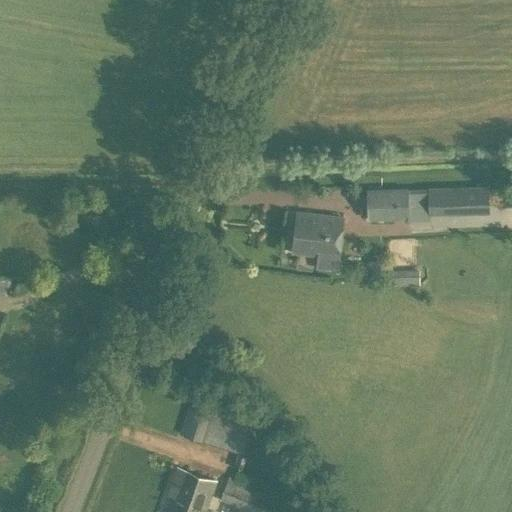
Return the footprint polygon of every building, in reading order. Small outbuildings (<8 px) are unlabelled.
[(425,207),(482,209),(483,187),(426,184),(425,207)] [(371,217),(409,217),(410,189),(371,188),(371,217)] [(238,190),(238,203),(255,203),(255,190),(238,190)] [(286,206),(286,191),(268,191),(268,206),(286,206)] [(336,269),(338,258),(343,217),(297,212),(292,253),(318,256),(317,267),(336,269)] [(400,238),(400,255),(418,255),(419,238),(400,238)] [(395,273),(396,285),(420,284),(420,272),(395,273)] [(242,454),(252,426),(188,406),(180,434),(242,454)] [(168,494),(173,496),(167,511),(203,511),(215,480),(178,468),(168,494)] [(219,499),(250,511),(271,511),(277,499),(227,479),(219,499)]
